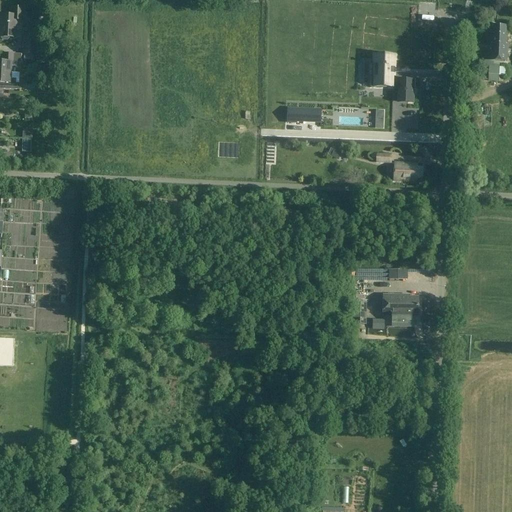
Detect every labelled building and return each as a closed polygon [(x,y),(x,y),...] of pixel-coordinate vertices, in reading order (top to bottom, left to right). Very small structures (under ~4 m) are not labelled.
[(16,38),(17,21),(23,21),(23,8),(12,8),(12,16),(0,15),(0,25),(1,25),(0,37),(1,37),(1,39),(3,40),(7,40),(9,39),(9,38),(16,38)] [(408,15),(410,48),(421,47),(420,15),(408,15)] [(490,44),(489,60),(507,61),(508,44),(506,44),(506,26),(493,26),(492,44),(490,44)] [(35,54),(36,36),(24,36),(23,54),(35,54)] [(0,71),(12,72),(12,67),(17,67),(17,63),(21,63),(21,54),(4,54),(4,61),(0,61),(0,71)] [(398,102),(412,103),(413,81),(399,80),(399,82),(393,82),(394,56),(374,55),(373,77),(371,77),(370,88),(386,89),(386,86),(398,87),(398,102)] [(489,67),(489,81),(499,82),(499,75),(505,76),(505,67),(489,67)] [(12,78),(12,72),(0,71),(0,82),(1,83),(1,89),(19,90),(20,84),(16,83),(16,79),(12,78)] [(321,111),(288,109),(287,123),(296,123),(296,122),(320,123),(321,111)] [(481,143),(481,139),(474,139),(474,143),(473,143),(473,151),(482,151),(482,143),(481,143)] [(341,153),(331,148),(327,155),(338,160),(341,153)] [(391,164),(392,155),(377,154),(376,163),(391,164)] [(422,179),(422,169),(417,168),(417,164),(395,163),(394,181),(416,182),(416,179),(422,179)] [(418,315),(418,297),(409,297),(409,296),(384,295),(383,316),(393,316),(393,325),(410,325),(411,316),(410,316),(410,315),(418,315)] [(366,323),(366,303),(354,303),(354,323),(366,323)] [(373,321),(374,329),(385,328),(385,320),(373,321)]
